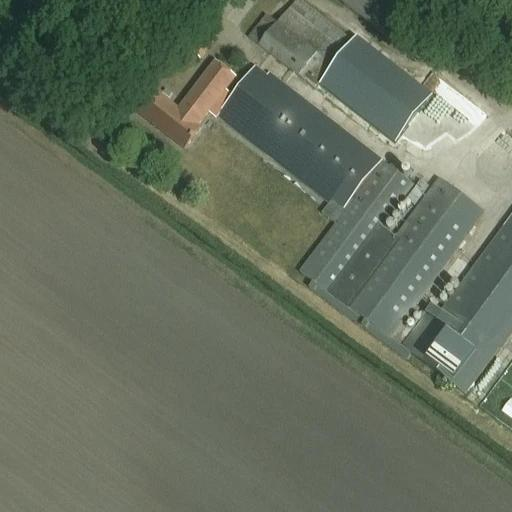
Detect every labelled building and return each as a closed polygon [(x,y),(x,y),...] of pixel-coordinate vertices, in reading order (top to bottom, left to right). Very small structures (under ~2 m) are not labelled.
[(267,17),(249,39),(260,48),(259,49),(299,80),(300,79),(316,91),(353,43),(298,0),(278,26),(267,17)] [(337,0),(376,23),(390,0),(337,0)] [(201,61),(219,38),(207,28),(189,51),(201,61)] [(186,152),(187,151),(203,130),(200,128),(210,115),(216,120),(233,98),(226,92),(235,80),(216,65),(179,111),(157,94),(139,116),(186,152)] [(248,85),(257,92),(232,124),(270,153),(266,158),(330,206),(322,217),(335,226),(299,273),(332,299),(344,307),(391,342),(486,216),(439,181),(395,239),(383,231),(415,188),(383,165),(384,163),(270,76),(266,81),(257,74),(248,85)] [(430,106),(449,120),(464,98),(444,85),(430,106)] [(431,307),(399,350),(409,358),(410,357),(464,397),(499,351),(500,352),(511,336),(511,235),(504,229),(441,314),(431,307)]
